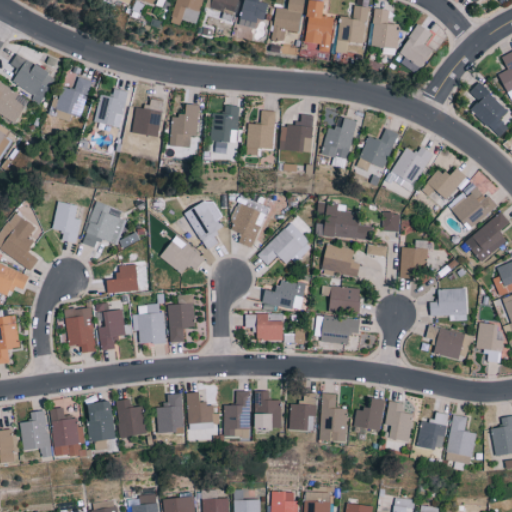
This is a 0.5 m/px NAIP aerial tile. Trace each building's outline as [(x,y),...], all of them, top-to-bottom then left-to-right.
[(196,24),(202,0),(175,0),(169,22),(179,25),(181,20),(196,24)] [(210,0),(209,7),(234,13),(237,0),(210,0)] [(244,0),(239,25),(256,29),(258,19),(264,20),(267,3),(258,1),(258,0),(244,0)] [(276,7),(271,40),(283,41),(285,31),(300,33),(303,0),(288,0),(288,9),(276,7)] [(330,52),(334,17),(324,16),(325,2),(309,0),(305,42),(319,44),(319,51),(330,52)] [(368,7),(354,5),(352,18),(340,16),(335,52),(346,54),(348,41),(363,43),(368,7)] [(389,10),(375,8),(370,45),(396,49),(399,25),(387,23),(389,10)] [(405,57),(401,63),(417,75),(433,50),(424,44),(432,33),(418,24),(399,53),(405,57)] [(511,50),(501,56),(507,70),(500,73),(511,101),(511,50)] [(11,83),(34,93),(31,100),(40,104),(54,72),(14,55),(10,65),(17,68),(11,83)] [(80,116),(91,80),(78,76),(74,89),(62,85),(58,98),(53,97),(48,113),(69,120),(71,113),(80,116)] [(0,113),(15,122),(24,105),(19,102),(23,95),(0,82),(0,113)] [(478,100),(470,109),(499,137),(508,127),(499,119),(507,110),(478,82),(469,92),(478,100)] [(119,126),(127,90),(114,88),(112,96),(99,93),(94,121),(119,126)] [(132,131),(157,135),(163,98),(150,96),(148,106),(135,104),(132,131)] [(197,135),(198,103),(186,103),(185,114),(171,114),(170,145),(189,146),(190,135),(197,135)] [(209,140),(215,140),(215,152),(227,153),(228,140),(236,140),(238,105),(225,104),(224,113),(211,112),(209,140)] [(246,154),(257,154),(257,148),(273,148),(274,110),(260,110),(260,123),(246,122),(246,154)] [(313,114),(300,114),(300,124),(280,123),(279,149),(311,150),(313,114)] [(328,125),(320,153),(346,160),(357,120),(344,116),(341,128),(328,125)] [(366,134),(356,166),(367,170),(369,162),(385,167),(396,131),(384,128),(381,139),(366,134)] [(0,154),(10,138),(0,132),(0,154)] [(448,176),(440,168),(421,188),(429,195),(435,189),(445,198),(466,176),(456,167),(448,176)] [(446,205),(469,230),(495,206),(472,181),(446,205)] [(266,205),(248,199),(247,205),(238,201),(229,228),(241,232),(238,242),(252,246),(266,205)] [(78,205),(58,200),(51,228),(63,231),(61,239),(75,242),(81,219),(75,217),(78,205)] [(94,246),(97,238),(117,244),(125,218),(108,213),(111,205),(95,200),(83,243),(94,246)] [(324,234),(371,239),(372,226),(358,224),(360,213),(337,210),(337,203),(327,202),(324,234)] [(220,243),(214,231),(222,227),(210,204),(188,216),(206,250),(220,243)] [(399,212),(382,211),(382,230),(399,230),(399,212)] [(509,222),(499,211),(464,243),(481,262),(506,239),(499,231),(509,222)] [(34,226),(13,212),(0,232),(0,249),(30,269),(37,258),(27,251),(34,241),(27,237),(34,226)] [(256,254),(267,265),(277,255),(288,266),(311,244),(290,222),(256,254)] [(160,256),(182,273),(189,265),(195,270),(205,257),(186,243),(182,248),(172,240),(160,256)] [(387,246),(367,243),(366,253),(385,256),(387,246)] [(359,262),(352,261),(354,248),(325,244),(322,270),(358,275),(359,262)] [(399,277),(423,278),(425,248),(400,247),(399,277)] [(511,260),(496,267),(499,275),(492,278),(498,292),(511,286),(511,260)] [(28,275),(0,262),(0,291),(9,295),(13,285),(23,289),(28,275)] [(136,263),(117,265),(118,278),(106,279),(108,293),(138,290),(136,263)] [(265,288),(262,302),(299,310),(304,283),(279,278),(276,291),(265,288)] [(329,310),(359,311),(360,287),(322,285),(322,295),(329,295),(329,310)] [(466,287),(438,288),(438,300),(430,300),(430,315),(455,315),(455,320),(467,319),(466,287)] [(193,293),(177,294),(177,304),(167,304),(169,341),(184,341),(183,327),(194,326),(193,293)] [(138,343),(164,343),(163,311),(158,311),(158,304),(137,304),(138,343)] [(68,346),(80,344),(81,352),(95,350),(90,306),(63,309),(68,346)] [(102,311),(104,326),(98,326),(100,349),(116,348),(114,335),(124,335),(121,309),(102,311)] [(245,329),(257,329),(256,339),(282,340),(283,321),(268,320),(268,314),(245,313),(245,329)] [(0,315),(0,362),(9,362),(8,349),(18,347),(14,314),(0,315)] [(359,332),(359,317),(315,316),(314,340),(349,341),(349,332),(359,332)] [(476,349),(488,351),(487,361),(500,362),(502,340),(493,339),(495,323),(478,321),(476,349)] [(465,332),(428,325),(426,337),(435,339),(432,353),(460,358),(465,332)] [(223,405),(223,436),(249,436),(250,391),(236,390),(235,405),(223,405)] [(255,428),(280,427),(280,399),(269,400),(269,390),(254,391),(255,428)] [(187,392),(189,439),(217,438),(216,420),(213,420),(212,403),(200,403),(199,392),(187,392)] [(336,393),(321,392),(320,440),(346,441),(347,408),(336,407),(336,393)] [(182,430),(181,393),(167,393),(167,404),(156,405),(156,430),(182,430)] [(289,429),(308,430),(308,415),(315,416),(316,395),(301,395),(301,404),(290,403),(289,429)] [(356,407),(354,426),(380,429),(384,398),(372,397),(371,408),(356,407)] [(116,399),(118,436),(144,434),(143,406),(130,407),(129,399),(116,399)] [(87,403),(89,418),(85,418),(88,441),(115,438),(110,400),(87,403)] [(408,441),(413,413),(402,411),(403,402),(389,400),(384,424),(391,425),(389,437),(408,441)] [(50,408),(53,456),(83,454),(82,425),(75,426),(75,416),(64,416),(63,407),(50,408)] [(19,422),(22,450),(40,448),(41,457),(50,456),(45,410),(29,411),(30,420),(19,422)] [(447,413),(435,411),(434,421),(420,419),(416,446),(442,450),(447,413)] [(471,463),(475,432),(464,431),(466,416),(451,414),(445,460),(471,463)] [(502,426),(490,428),(495,456),(511,452),(511,414),(500,417),(502,426)] [(0,462),(14,460),(10,429),(0,429),(0,462)] [(259,511),(259,499),(242,499),(242,490),(232,490),(232,511),(259,511)] [(296,511),(296,491),(271,491),(270,511),(296,511)] [(329,501),(329,492),(304,491),(304,500),(329,501)] [(157,511),(155,494),(137,496),(138,503),(130,504),(130,511),(157,511)] [(163,511),(193,511),(192,497),(163,498),(163,511)] [(227,511),(227,497),(201,498),(201,511),(227,511)] [(404,511),(405,507),(412,508),(413,499),(393,498),(392,511),(404,511)] [(328,511),(329,502),(303,501),(303,511),(328,511)] [(371,511),(372,505),(346,503),(345,511),(371,511)]
